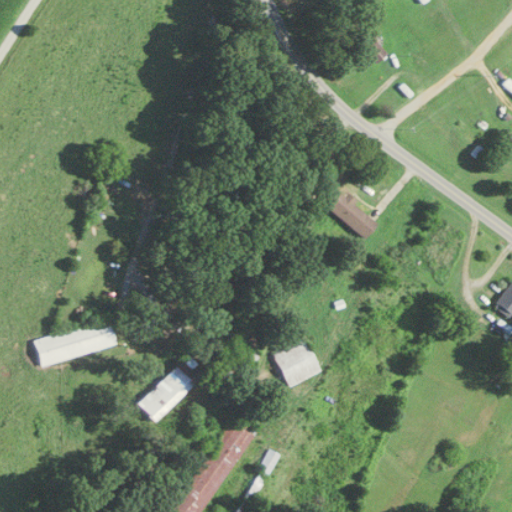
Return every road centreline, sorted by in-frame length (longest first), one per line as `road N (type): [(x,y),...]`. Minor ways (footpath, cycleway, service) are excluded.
road 1 (tertiary): [(511,235),(346,111),(301,60),(268,0)]
road 2 (residential): [(378,136),(511,14)]
